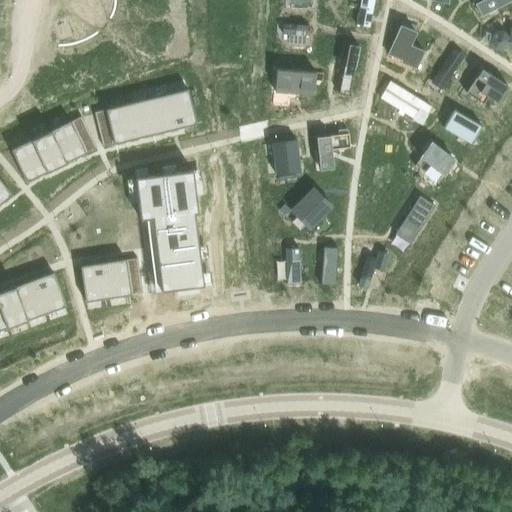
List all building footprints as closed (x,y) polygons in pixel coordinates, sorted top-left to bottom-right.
[(360,0),(356,24),(370,27),(374,0),(360,0)] [(481,0),(473,0),(475,4),(482,16),(511,0),(482,0),(481,0)] [(283,24),(283,34),(308,36),(309,25),(283,24)] [(400,25),(388,54),(402,60),(401,62),(416,68),(424,51),(410,45),(416,31),(400,25)] [(490,36),(490,43),(495,49),(502,50),(508,45),(511,45),(511,27),(510,28),(509,37),(508,37),(504,32),(496,31),(490,36)] [(349,44),(339,94),(350,96),(359,46),(349,44)] [(454,50),(432,81),(433,82),(433,81),(443,87),(442,88),(464,56),(463,56),(463,57),(454,51),(454,50)] [(482,68),(466,92),(483,103),(488,96),(497,103),(508,85),(482,68)] [(277,69),(275,91),(314,93),(316,72),(277,69)] [(390,81),(380,97),(414,118),(419,110),(427,115),(432,106),(390,81)] [(188,89),(168,94),(176,129),(197,124),(188,89)] [(168,94),(147,99),(155,134),(176,129),(168,94)] [(147,99),(126,104),(135,139),(155,134),(147,99)] [(126,104),(106,109),(108,118),(110,126),(112,135),(114,143),(114,144),(135,139),(126,104)] [(106,109),(94,112),(96,121),(108,118),(106,109)] [(454,109),(443,127),(472,144),(482,126),(454,109)] [(82,116),(71,121),(75,129),(85,124),(82,116)] [(108,118),(96,121),(99,129),(110,126),(108,118)] [(71,121),(51,130),(66,162),(86,153),(86,152),(82,145),(79,137),(75,129),(71,121)] [(85,124),(75,129),(79,137),(89,132),(85,124)] [(110,126),(99,129),(101,137),(112,135),(110,126)] [(51,130),(31,140),(46,172),(66,162),(51,130)] [(89,132),(79,137),(82,145),(93,140),(89,132)] [(349,133),(317,137),(318,150),(320,169),(333,168),(331,149),(350,147),(349,133)] [(112,135),(101,137),(103,146),(114,143),(112,135)] [(296,139),(272,142),(276,174),(300,171),(296,139)] [(31,140),(11,149),(26,181),(46,172),(31,140)] [(93,140),(82,145),(86,152),(97,147),(93,140)] [(432,143),(415,165),(437,182),(454,159),(432,143)] [(192,170),(135,177),(140,219),(152,217),(161,290),(203,285),(193,212),(197,211),(192,170)] [(0,179),(0,203),(12,194),(0,179)] [(314,188),(291,210),(309,228),(331,205),(314,188)] [(420,196),(396,234),(411,243),(435,205),(420,196)] [(324,247),(321,284),(336,285),(338,248),(324,247)] [(299,248),(285,248),(287,284),(301,283),(299,248)] [(367,256),(359,284),(368,287),(372,274),(374,267),(384,270),(389,254),(378,251),(376,259),(367,256)] [(138,258),(126,259),(127,268),(139,266),(138,258)] [(126,259),(103,262),(108,298),(131,294),(130,285),(129,277),(127,268),(126,259)] [(103,262),(80,266),(86,301),(108,298),(103,262)] [(139,266),(127,268),(129,277),(140,275),(139,266)] [(53,272),(34,279),(46,313),(66,306),(53,272)] [(140,275),(129,277),(130,285),(142,283),(140,275)] [(34,279),(14,286),(27,320),(46,313),(34,279)] [(142,283),(130,285),(131,294),(143,292),(142,283)] [(14,286),(0,291),(0,307),(7,327),(27,320),(14,286)]
